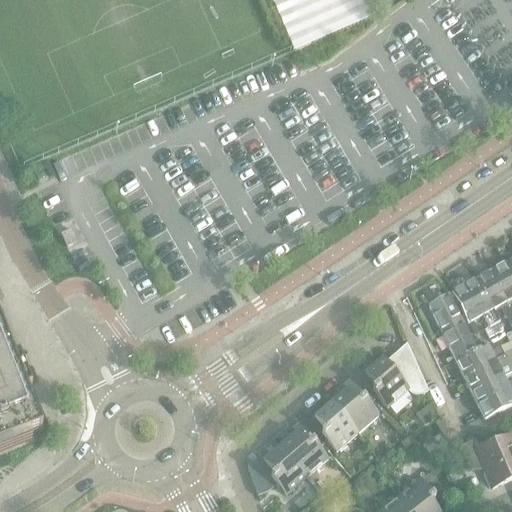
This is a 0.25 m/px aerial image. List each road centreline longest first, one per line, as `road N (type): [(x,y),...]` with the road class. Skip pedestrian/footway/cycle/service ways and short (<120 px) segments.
road 1 (tertiary): [(302,323),(511,179)]
road 2 (residential): [(253,511),(229,448),(373,338)]
road 3 (residential): [(118,398),(17,249),(0,203)]
road 4 (tertiary): [(302,323),(250,342),(168,397)]
road 5 (tertiary): [(183,417),(266,360),(302,323)]
road 6 (tertiary): [(104,440),(0,511)]
